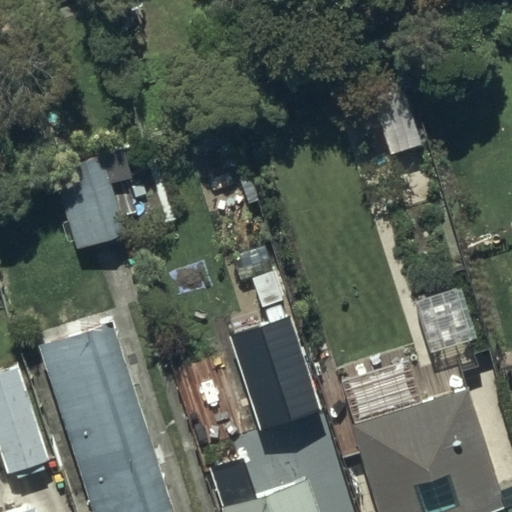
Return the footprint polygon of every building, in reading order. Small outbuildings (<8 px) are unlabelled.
[(124,143),(96,151),(45,166),(68,247),(155,222),(140,173),(133,175),(124,143)] [(173,511),(109,317),(37,342),(92,511),(173,511)] [(296,346),(247,359),(264,427),(313,414),(296,346)] [(15,365),(0,369),(0,456),(4,470),(44,457),(15,365)] [(504,506),(467,388),(347,422),(375,511),(511,511),(511,503),(504,506)] [(310,511),(298,474),(254,487),(244,455),(238,457),(232,436),(201,446),(219,502),(216,503),(218,511),(310,511)]
